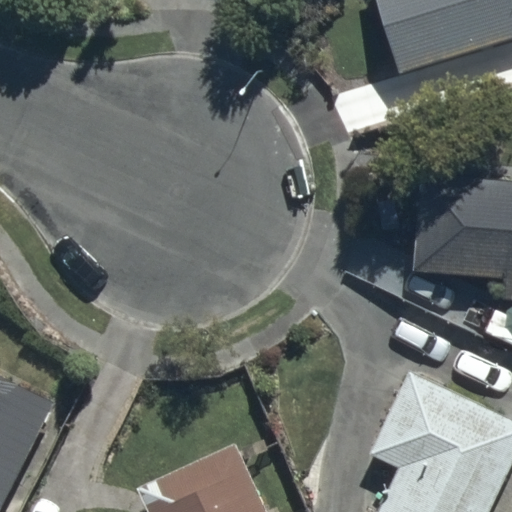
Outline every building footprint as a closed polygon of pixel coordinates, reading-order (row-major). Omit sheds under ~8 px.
[(511,48),(511,0),(371,0),(397,83),(511,48)] [(511,185),(416,186),(413,282),(498,287),(500,301),(511,301),(511,185)] [(491,511),(511,470),(511,427),(411,378),(369,463),(402,479),(385,511),(491,511)] [(0,511),(6,511),(58,411),(0,381),(0,511)] [(266,511),(239,451),(159,488),(166,504),(149,511),(266,511)]
